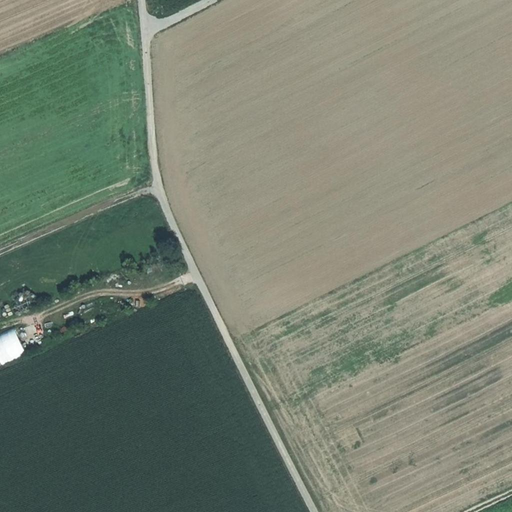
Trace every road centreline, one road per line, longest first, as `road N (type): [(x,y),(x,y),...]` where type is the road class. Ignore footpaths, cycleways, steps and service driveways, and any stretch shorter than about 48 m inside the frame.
road 1 (track): [(314,511),(157,185),(143,0)]
road 2 (track): [(0,251),(157,185)]
